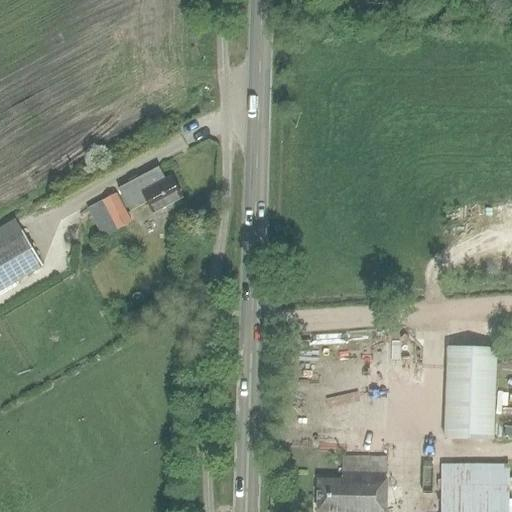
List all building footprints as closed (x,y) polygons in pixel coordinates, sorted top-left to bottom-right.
[(147,202),(153,213),(181,198),(170,178),(162,183),(155,169),(118,189),(130,212),(147,202)] [(111,220),(116,230),(130,222),(114,194),(101,201),(111,220)] [(101,201),(87,209),(102,238),(116,230),(111,220),(101,201)] [(0,292),(42,267),(21,232),(0,244),(0,292)] [(497,349),(446,347),(443,439),(493,441),(497,349)] [(508,511),(508,465),(441,465),(440,511),(508,511)] [(342,474),(342,480),(318,480),(317,511),(385,511),(386,475),(342,474)]
